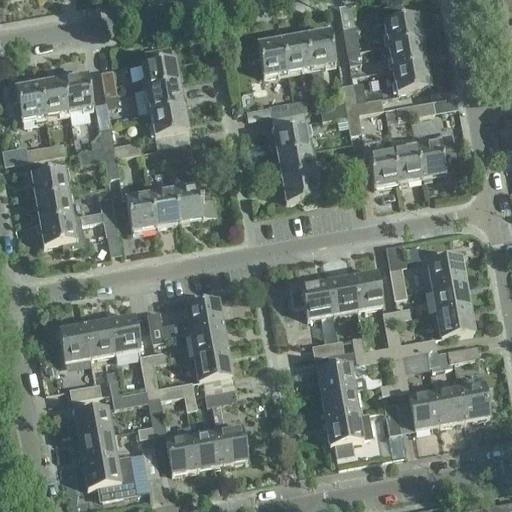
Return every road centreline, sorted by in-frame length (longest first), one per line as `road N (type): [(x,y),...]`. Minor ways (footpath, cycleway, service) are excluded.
road 1 (residential): [(2,304),(490,218)]
road 2 (residential): [(291,509),(511,471)]
road 3 (residential): [(38,511),(2,304)]
road 4 (residential): [(0,49),(206,13)]
road 5 (residential): [(511,339),(490,218)]
